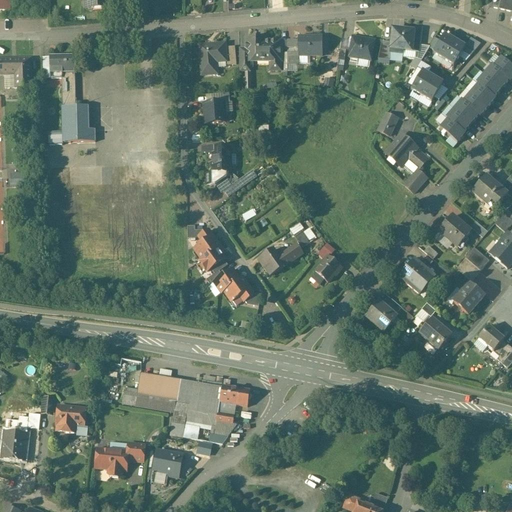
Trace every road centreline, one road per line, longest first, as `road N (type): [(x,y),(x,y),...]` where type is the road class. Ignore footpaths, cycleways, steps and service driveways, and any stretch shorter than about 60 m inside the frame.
road 1 (residential): [(301,370),(511,116)]
road 2 (residential): [(181,26),(185,174),(280,318)]
road 3 (secondary): [(0,317),(301,370)]
road 4 (residential): [(277,17),(416,11),(511,43)]
road 5 (secondary): [(301,370),(511,416)]
road 6 (residential): [(301,370),(243,448),(204,474),(170,511)]
road 7 (residential): [(0,37),(125,30)]
